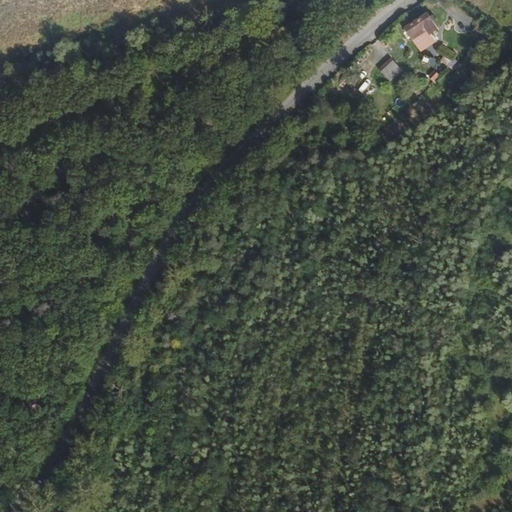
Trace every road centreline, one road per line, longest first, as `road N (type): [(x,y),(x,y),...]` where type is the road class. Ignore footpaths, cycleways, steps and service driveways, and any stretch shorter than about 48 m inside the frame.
road 1 (tertiary): [(409,0),(270,123),(170,242),(57,458),(13,511)]
road 2 (track): [(0,161),(393,0)]
road 3 (track): [(0,256),(31,254),(51,329),(46,360),(0,433)]
